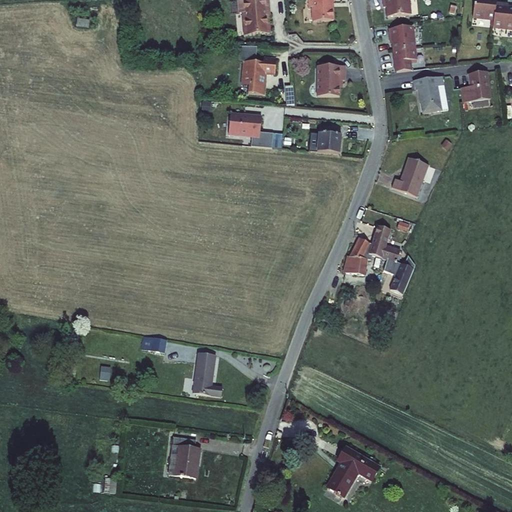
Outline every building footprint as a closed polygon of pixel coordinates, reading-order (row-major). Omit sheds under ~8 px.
[(247,35),(271,33),(270,13),(267,13),(267,8),(271,8),(270,0),(242,0),(240,0),(241,12),(245,12),(247,35)] [(316,21),(337,20),(336,0),(338,0),(311,0),(312,8),(315,8),(316,21)] [(415,0),(389,0),(392,0),(394,16),(417,13),(415,0)] [(475,0),(474,15),(495,18),(494,27),(511,28),(511,6),(505,5),(505,3),(497,2),(497,0),(475,0)] [(419,26),(395,29),(395,37),(397,37),(399,58),(400,58),(402,72),(417,70),(416,60),(422,60),(419,26)] [(246,62),(244,85),(251,85),(250,95),(263,96),(265,75),(276,76),(277,60),(267,59),(266,63),(257,63),(258,49),(241,49),(240,61),(246,62)] [(322,66),(321,96),(343,96),(344,80),(348,80),(349,67),(322,66)] [(464,92),(466,107),(493,104),(490,77),(474,79),(476,90),(464,92)] [(429,94),(431,114),(447,112),(444,83),(415,86),(416,95),(429,94)] [(289,87),(291,107),(299,108),(297,86),(289,87)] [(255,145),(276,147),(277,132),(264,131),(266,116),(253,115),(252,116),(247,116),(247,114),(234,113),(232,133),(256,135),(255,145)] [(323,132),(321,152),(345,154),(347,134),(323,132)] [(396,188),(421,198),(433,167),(414,159),(404,181),(400,180),(396,188)] [(391,233),(378,230),(374,245),(370,255),(388,260),(384,275),(397,280),(392,294),(405,299),(417,267),(409,257),(407,266),(397,263),(401,252),(387,247),(391,233)] [(348,258),(345,274),(367,276),(369,260),(363,260),(371,244),(360,239),(351,258),(348,258)] [(144,338),(142,350),(165,354),(168,342),(144,338)] [(200,356),(195,395),(213,397),(218,358),(200,356)] [(176,439),(171,477),(198,480),(202,453),(198,453),(200,442),(176,439)] [(343,467),(330,491),(348,501),(361,476),(374,483),(381,470),(346,452),(339,465),(343,467)] [(104,494),(116,494),(116,479),(104,479),(104,494)]
